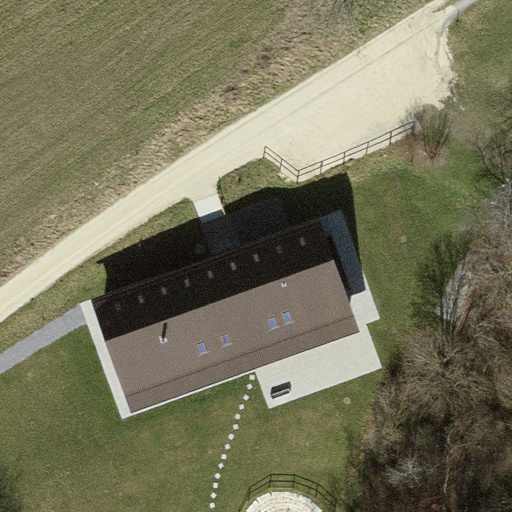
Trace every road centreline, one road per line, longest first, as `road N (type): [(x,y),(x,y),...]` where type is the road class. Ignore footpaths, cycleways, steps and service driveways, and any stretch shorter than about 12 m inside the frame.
road 1 (unclassified): [(0,303),(84,239),(456,0)]
road 2 (track): [(511,161),(440,112),(385,41)]
